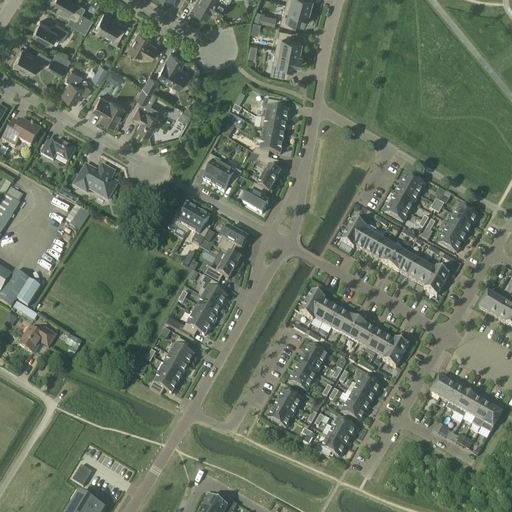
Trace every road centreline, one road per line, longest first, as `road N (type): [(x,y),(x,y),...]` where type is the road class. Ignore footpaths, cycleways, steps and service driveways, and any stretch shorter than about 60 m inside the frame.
road 1 (residential): [(156,172),(0,82)]
road 2 (residential): [(291,247),(444,336)]
road 3 (residential): [(0,495),(54,406),(0,373)]
road 4 (residential): [(191,414),(234,433),(290,333)]
road 5 (residential): [(509,218),(388,150)]
road 6 (residential): [(257,292),(191,414)]
